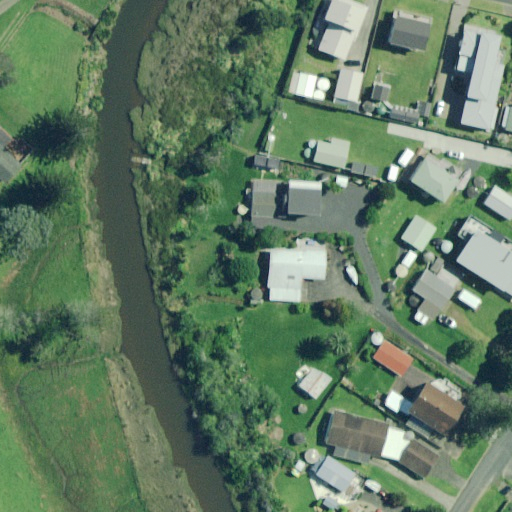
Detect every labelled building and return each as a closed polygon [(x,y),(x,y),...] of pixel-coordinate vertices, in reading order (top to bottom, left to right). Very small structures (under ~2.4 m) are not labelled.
[(366,6),(351,0),(326,0),(314,30),(321,33),(315,49),(343,61),(366,6)] [(428,23),(392,15),(385,44),(421,53),(428,23)] [(490,64),(497,34),(463,26),(456,55),(470,59),(460,98),(464,99),(458,124),(491,132),(497,109),(492,108),(502,67),(491,64),(490,64)] [(362,74),(340,69),(334,98),(356,102),(362,74)] [(315,77),(293,73),(290,94),(311,98),(315,77)] [(388,89),(372,85),(369,99),(385,103),(388,89)] [(511,107),(506,106),(501,130),(511,131),(511,107)] [(0,179),(4,183),(21,165),(4,149),(13,139),(0,127),(0,179)] [(349,143),(330,139),(329,144),(310,141),(307,155),(314,157),(313,162),(343,168),(349,143)] [(457,179),(423,158),(408,182),(441,204),(457,179)] [(375,168),(358,164),(356,174),(373,178),(375,168)] [(398,168),(390,166),(386,180),(395,182),(398,168)] [(486,181),(476,175),(464,194),(474,200),(486,181)] [(318,186),(253,182),(251,216),(283,218),(283,215),(315,217),(318,186)] [(511,215),(511,199),(494,187),(483,204),(509,221),(511,215)] [(435,229),(415,216),(401,239),(421,252),(435,229)] [(511,253),(498,245),(472,229),(465,241),(452,262),(502,293),(511,299),(511,253)] [(323,280),(324,252),(268,250),(267,288),(270,289),(270,301),(300,302),(300,279),(323,280)] [(413,254),(400,250),(397,259),(411,263),(413,254)] [(445,263),(435,256),(411,291),(423,299),(416,309),(433,320),(459,281),(441,269),(445,263)] [(408,275),(404,265),(394,269),(398,279),(408,275)] [(261,303),(260,289),(251,290),(252,304),(261,303)] [(412,358),(384,340),(372,358),(400,376),(412,358)] [(328,378),(304,364),(297,375),(301,378),(296,388),(315,400),(328,378)] [(409,418),(411,415),(443,436),(461,407),(424,383),(412,403),(391,389),(381,405),(397,415),(398,412),(409,418)] [(387,426),(333,412),(325,444),(336,447),(334,456),(367,465),(370,456),(378,458),(387,426)] [(438,457),(393,431),(381,452),(425,478),(438,457)] [(355,475),(326,457),(315,475),(344,493),(355,475)] [(329,495),(322,504),(333,511),(336,511),(342,505),(329,495)]
